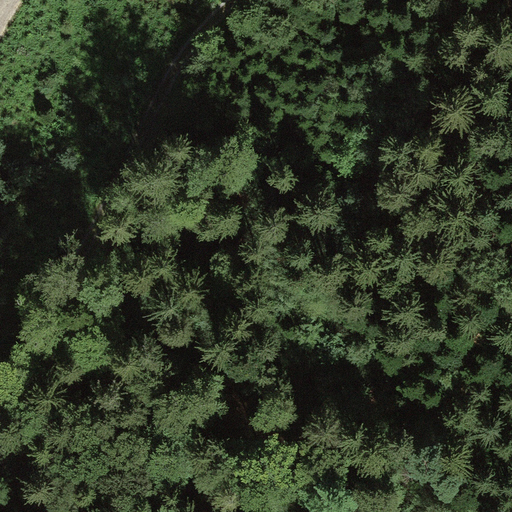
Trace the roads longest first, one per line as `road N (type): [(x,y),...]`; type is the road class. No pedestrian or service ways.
road 1 (track): [(294,511),(367,204),(458,0)]
road 2 (track): [(0,391),(182,56),(228,0)]
road 3 (track): [(159,0),(117,14),(64,15),(40,0)]
